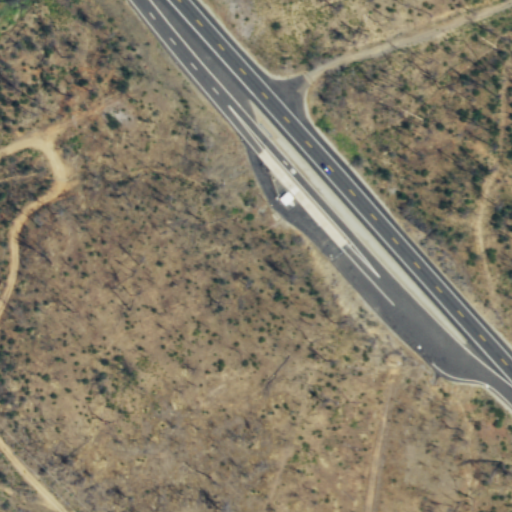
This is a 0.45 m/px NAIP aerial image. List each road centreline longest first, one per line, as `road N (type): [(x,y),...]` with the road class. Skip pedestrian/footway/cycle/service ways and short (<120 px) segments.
road 1 (trunk): [(511,366),(183,0)]
road 2 (residential): [(279,105),(328,67),(510,0)]
